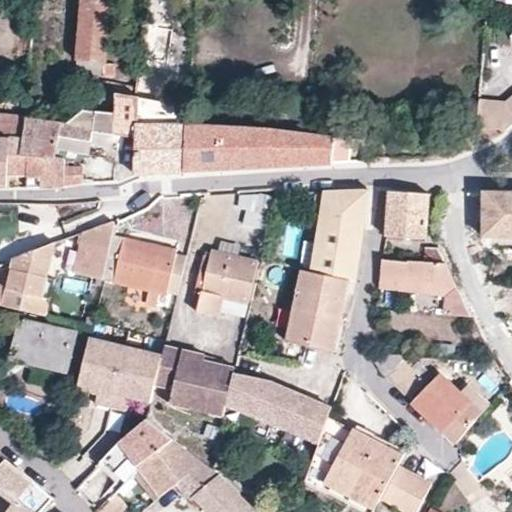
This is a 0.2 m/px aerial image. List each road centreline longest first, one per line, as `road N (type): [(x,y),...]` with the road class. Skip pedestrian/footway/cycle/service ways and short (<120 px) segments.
road 1 (residential): [(382,177),(0,194)]
road 2 (residential): [(382,177),(357,350),(363,372),(456,463)]
road 3 (residential): [(464,169),(455,238),(511,360)]
road 4 (residential): [(382,177),(414,176),(489,153),(511,134)]
